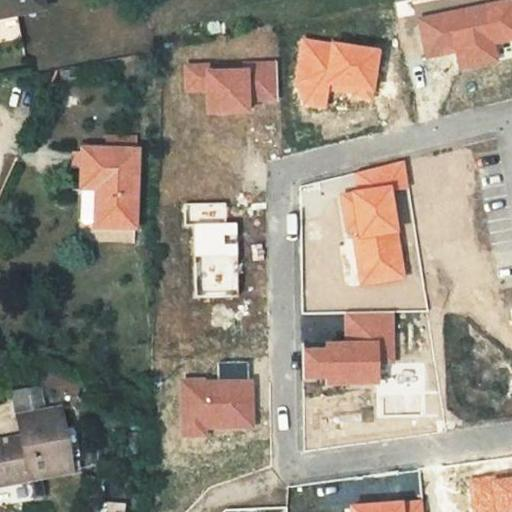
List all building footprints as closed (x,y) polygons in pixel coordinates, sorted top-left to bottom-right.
[(0,0),(0,20),(40,13),(37,0),(0,0)] [(429,57),(456,51),(460,68),(497,60),(493,43),(511,38),(511,0),(421,20),(429,57)] [(297,81),(305,104),(325,107),(328,87),(373,93),(379,52),(303,40),(297,81)] [(210,65),(186,66),(186,91),(208,90),(209,114),(250,113),(250,100),(275,100),(274,64),(244,64),(244,70),(210,71),(210,65)] [(133,156),(84,152),(82,191),(96,192),(94,226),(128,227),(133,156)] [(390,190),(407,187),(403,162),(357,173),(359,193),(341,195),(348,237),(356,236),(363,283),(403,277),(390,190)] [(96,192),(82,191),(79,224),(94,226),(96,192)] [(237,224),(225,224),(224,203),(184,204),(185,227),(194,227),(195,297),(238,296),(237,224)] [(328,349),(305,350),(305,378),(328,378),(329,383),(379,381),(378,359),(394,359),(393,313),(346,314),(347,342),(328,343),(328,349)] [(205,381),(181,381),(183,435),(207,435),(207,427),(253,426),(252,384),(248,384),(247,363),(219,364),(219,384),(205,384),(205,381)] [(0,485),(67,477),(61,416),(20,420),(22,441),(0,443),(0,485)] [(511,511),(511,478),(495,481),(495,477),(470,480),(474,511),(511,511)] [(421,511),(421,503),(352,506),(351,511),(421,511)]
